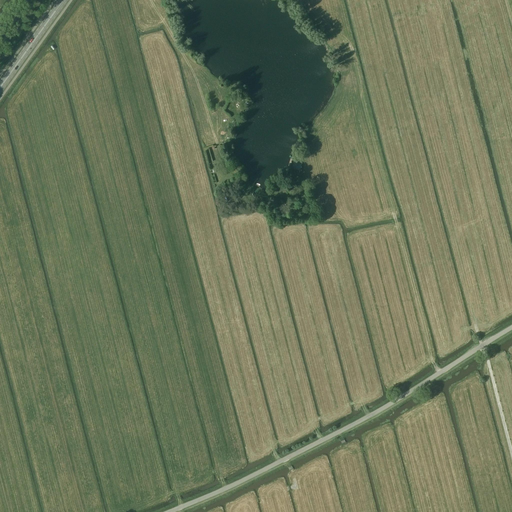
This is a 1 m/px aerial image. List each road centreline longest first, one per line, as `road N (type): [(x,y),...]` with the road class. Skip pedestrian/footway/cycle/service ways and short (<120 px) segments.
road 1 (unclassified): [(511,327),(379,410),(169,511)]
road 2 (track): [(218,147),(194,76),(150,0)]
